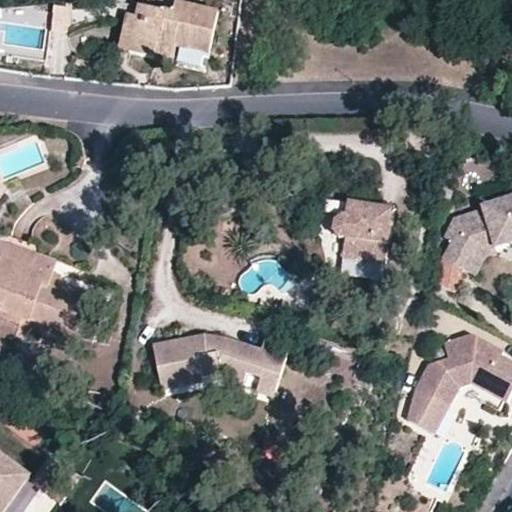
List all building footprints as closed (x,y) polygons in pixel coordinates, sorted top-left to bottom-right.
[(148,25),(134,22),(128,51),(151,56),(155,39),(174,43),(208,50),(217,9),(174,0),(172,0),(170,12),(151,8),(148,25)] [(138,5),(134,22),(148,25),(151,8),(138,5)] [(170,60),(174,43),(155,39),(151,56),(170,60)] [(455,220),(449,232),(457,236),(454,242),(444,259),(463,269),(476,244),(493,239),(496,249),(497,248),(511,243),(511,199),(485,208),(485,210),(455,220)] [(350,206),(349,219),(344,219),(338,224),(335,238),(340,245),(346,246),(344,260),(388,266),(396,213),(350,206)] [(446,238),(454,242),(457,236),(449,232),(446,238)] [(499,253),(497,248),(496,249),(493,239),(476,244),(463,269),(476,277),(486,257),(499,253)] [(0,265),(2,259),(33,270),(37,258),(0,245),(0,265)] [(50,286),(53,276),(57,264),(37,258),(33,270),(2,259),(0,265),(0,313),(95,345),(109,303),(61,287),(60,291),(49,287),(50,286)] [(461,278),(438,266),(429,283),(451,295),(461,278)] [(64,280),(53,276),(50,286),(49,287),(60,291),(61,287),(64,280)] [(184,382),(185,387),(209,382),(208,377),(222,375),(244,383),(247,376),(260,381),(258,388),(275,393),(292,346),(267,337),(261,353),(227,341),(205,337),(154,346),(161,386),(184,382)] [(511,403),(511,362),(505,359),(507,354),(474,337),(448,346),(453,362),(433,369),(406,419),(436,432),(463,390),(476,385),(511,404),(511,403)] [(161,391),(185,387),(184,382),(161,386),(161,391)] [(273,401),(275,393),(258,388),(256,395),(273,401)] [(0,511),(6,511),(10,508),(32,477),(0,453),(0,511)] [(86,484),(57,463),(39,487),(68,508),(86,484)]
